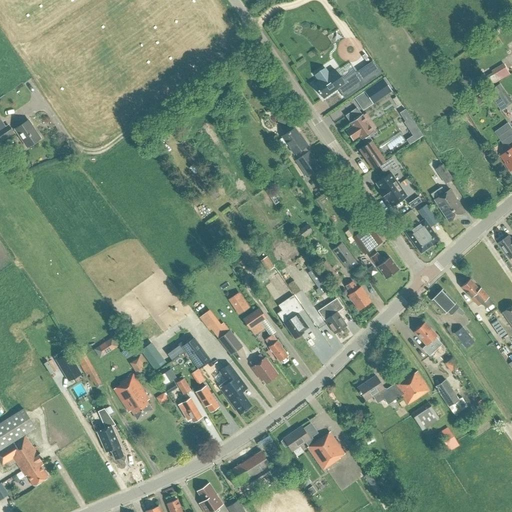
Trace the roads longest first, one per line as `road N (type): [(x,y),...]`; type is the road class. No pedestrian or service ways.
road 1 (tertiary): [(91,511),(239,440),(314,384),(422,278)]
road 2 (tertiary): [(422,278),(232,0)]
